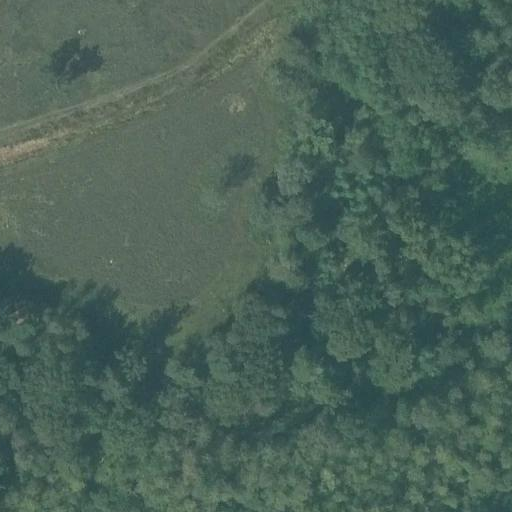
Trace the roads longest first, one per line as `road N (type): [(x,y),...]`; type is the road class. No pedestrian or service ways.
road 1 (track): [(302,0),(224,62),(146,101),(0,150)]
road 2 (track): [(363,0),(439,105),(511,141)]
